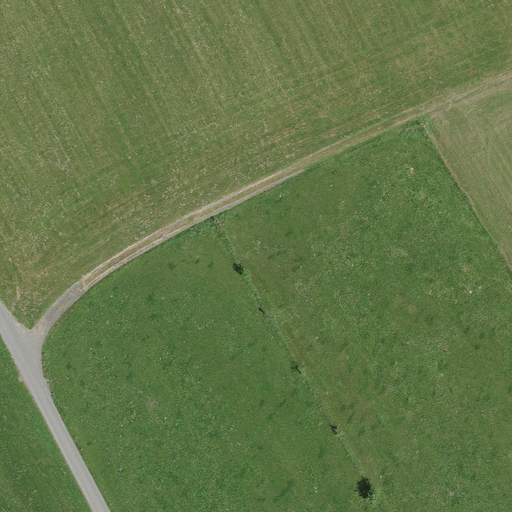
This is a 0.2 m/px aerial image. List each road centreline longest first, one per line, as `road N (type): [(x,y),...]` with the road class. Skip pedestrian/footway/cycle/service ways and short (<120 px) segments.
road 1 (track): [(511,78),(330,154),(127,253),(79,287),(22,361)]
road 2 (unclassified): [(0,319),(100,511)]
